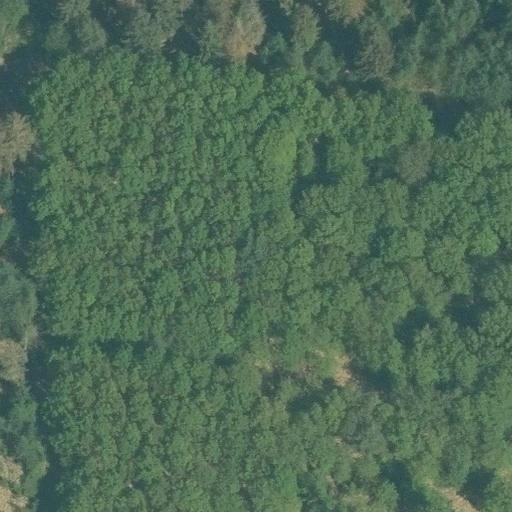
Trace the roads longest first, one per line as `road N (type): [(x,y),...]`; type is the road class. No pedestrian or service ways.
road 1 (track): [(0,58),(290,84),(511,120)]
road 2 (track): [(28,0),(19,62),(48,411),(48,511)]
